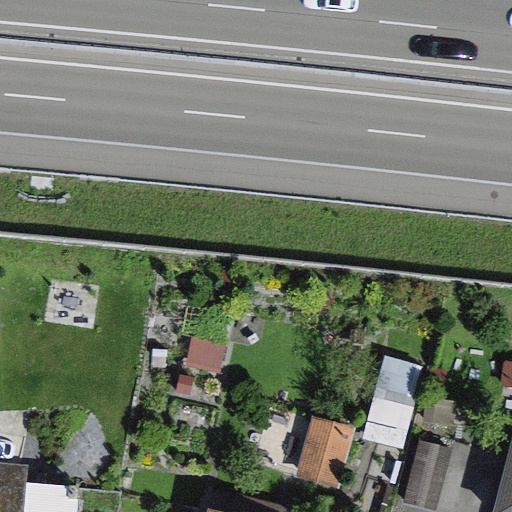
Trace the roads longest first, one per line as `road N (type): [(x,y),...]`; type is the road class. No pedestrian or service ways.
road 1 (motorway): [(0,93),(511,144)]
road 2 (motorway): [(511,30),(210,0)]
